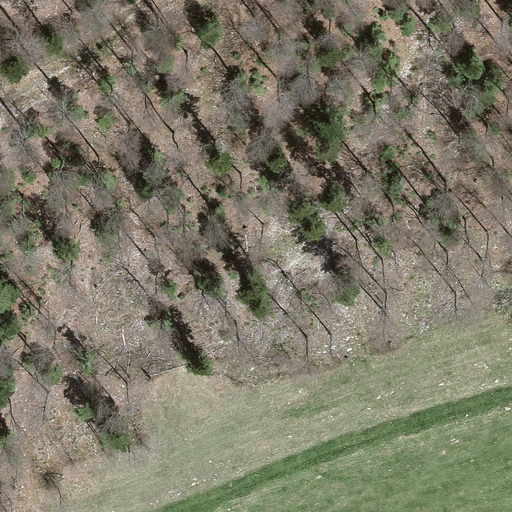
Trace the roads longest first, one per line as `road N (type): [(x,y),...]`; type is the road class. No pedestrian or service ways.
road 1 (track): [(118,511),(511,389)]
road 2 (track): [(0,112),(166,0)]
